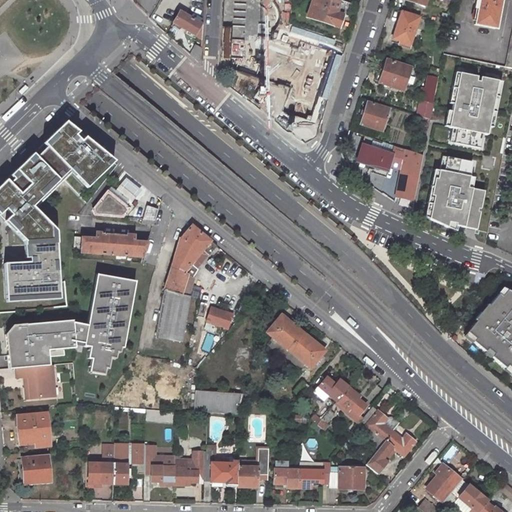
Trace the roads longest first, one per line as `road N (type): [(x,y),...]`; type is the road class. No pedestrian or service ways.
road 1 (primary): [(511,409),(358,263),(41,0)]
road 2 (primary): [(0,0),(96,102),(414,377)]
road 3 (unclassified): [(50,89),(382,367),(414,377)]
road 4 (unclassified): [(307,171),(371,216),(511,270)]
road 5 (unclassified): [(307,171),(326,144),(376,0)]
road 6 (unclassified): [(176,511),(0,508)]
road 7 (unclassified): [(206,86),(307,171)]
road 8 (unknown): [(509,0),(499,41),(485,47),(459,37),(464,0)]
road 9 (unclassified): [(382,511),(439,434),(461,425)]
